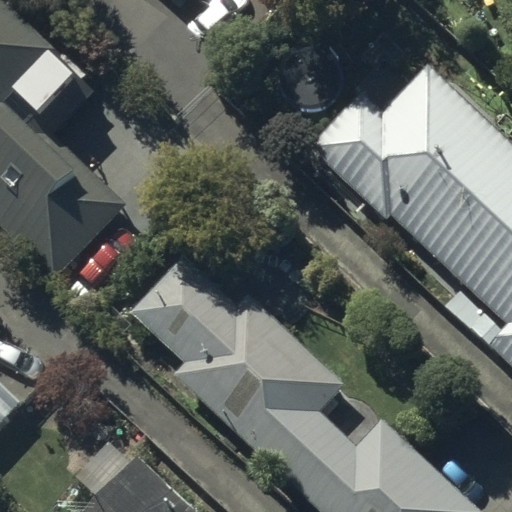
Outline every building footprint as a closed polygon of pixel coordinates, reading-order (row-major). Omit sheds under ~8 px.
[(0,226),(60,284),(128,213),(46,135),(85,94),(0,12),(0,226)] [(511,151),(435,79),(389,127),(367,106),(317,159),(509,338),(494,354),(511,369),(511,151)] [(187,387),(316,511),(466,511),(388,437),(362,464),(320,424),(343,400),(254,314),(242,327),(186,274),(141,321),(198,376),(187,387)] [(0,436),(21,413),(0,393),(0,436)] [(174,511),(143,482),(113,511),(174,511)]
